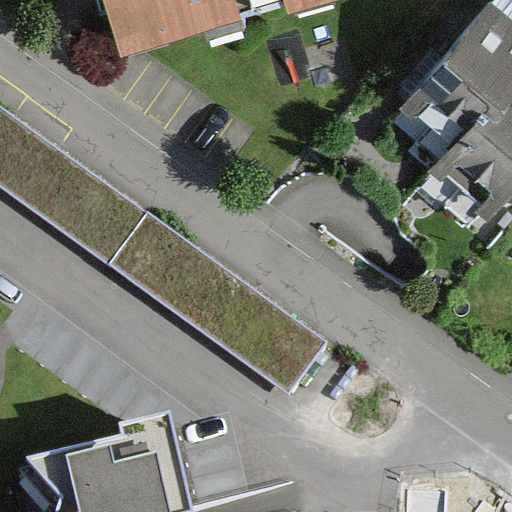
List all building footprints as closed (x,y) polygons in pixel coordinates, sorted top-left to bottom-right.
[(100,0),(114,47),(277,0),(100,0)] [(424,129),(447,146),(487,95),(495,101),(511,79),(511,10),(498,0),(490,0),(414,96),(436,113),(424,129)] [(511,171),(511,79),(495,101),(487,95),(447,146),(438,157),(464,177),(449,196),(476,217),(511,171)] [(0,192),(109,273),(142,229),(8,131),(0,141),(0,192)] [(285,397),(317,354),(184,256),(153,299),(285,397)] [(181,511),(168,449),(18,480),(41,511),(181,511)]
